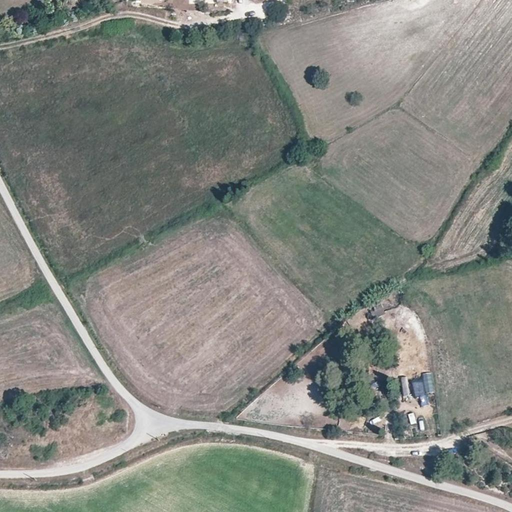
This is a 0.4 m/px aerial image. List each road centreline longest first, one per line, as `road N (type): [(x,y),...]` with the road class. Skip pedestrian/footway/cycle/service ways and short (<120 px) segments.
road 1 (unclassified): [(0,185),(101,366),(145,415),(304,444),(511,510)]
road 2 (track): [(0,45),(136,13),(192,24),(238,17),(272,0)]
road 3 (track): [(304,444),(414,448),(511,420)]
